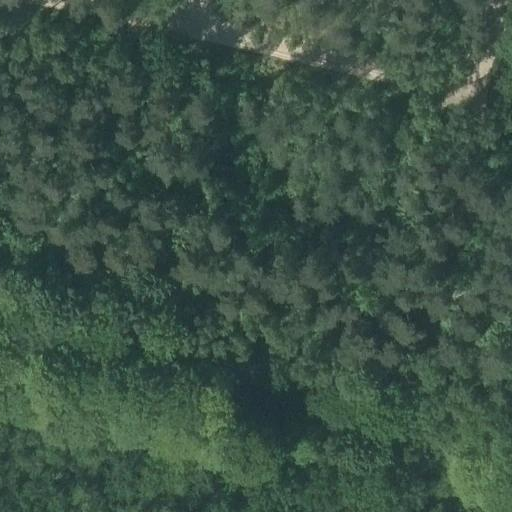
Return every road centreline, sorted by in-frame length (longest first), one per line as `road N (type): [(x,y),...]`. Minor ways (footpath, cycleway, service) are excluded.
road 1 (unclassified): [(511,427),(0,325)]
road 2 (track): [(413,409),(495,0)]
